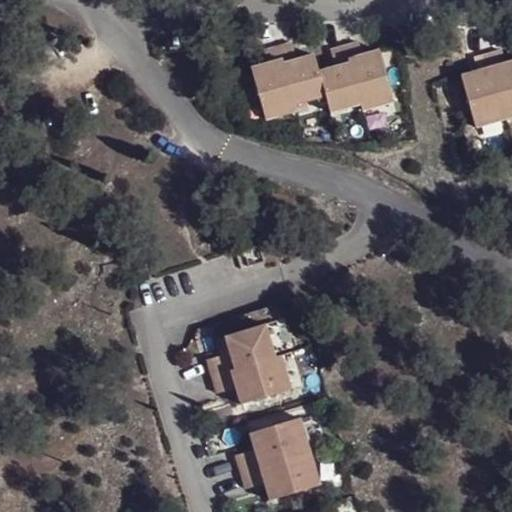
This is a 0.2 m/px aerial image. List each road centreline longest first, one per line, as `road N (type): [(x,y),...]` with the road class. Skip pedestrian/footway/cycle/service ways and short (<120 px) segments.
road 1 (residential): [(404,205),(305,271),(157,310),(211,511)]
road 2 (residential): [(109,41),(239,153),(404,205)]
road 3 (residential): [(386,0),(130,20),(109,41)]
road 4 (residential): [(404,205),(511,275)]
